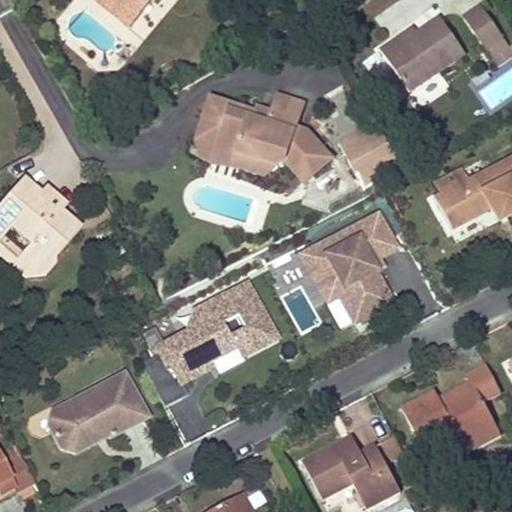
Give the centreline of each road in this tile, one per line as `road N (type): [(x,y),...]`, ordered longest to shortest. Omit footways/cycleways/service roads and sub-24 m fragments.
road 1 (residential): [(97,511),(511,290)]
road 2 (unknown): [(9,0),(96,145),(113,154),(178,146),(204,109),(239,83),(328,77)]
